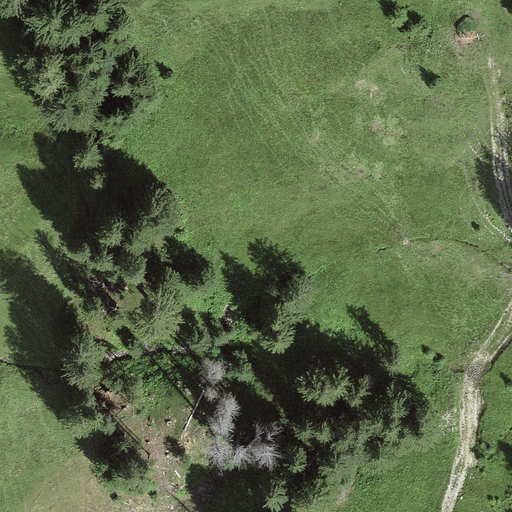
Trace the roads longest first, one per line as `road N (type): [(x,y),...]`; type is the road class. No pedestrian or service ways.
road 1 (track): [(511,341),(481,398),(460,511)]
road 2 (track): [(497,0),(511,124)]
